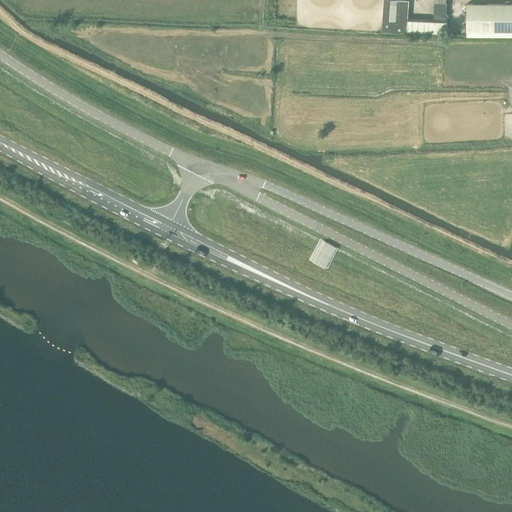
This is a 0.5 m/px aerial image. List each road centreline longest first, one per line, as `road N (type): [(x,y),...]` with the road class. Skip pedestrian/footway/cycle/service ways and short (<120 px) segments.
road 1 (primary): [(511,378),(263,278),(168,230)]
road 2 (tertiary): [(511,324),(224,178)]
road 3 (tertiary): [(511,296),(264,183),(224,178)]
road 4 (unclassified): [(199,167),(0,58)]
road 5 (primary): [(168,230),(0,138)]
